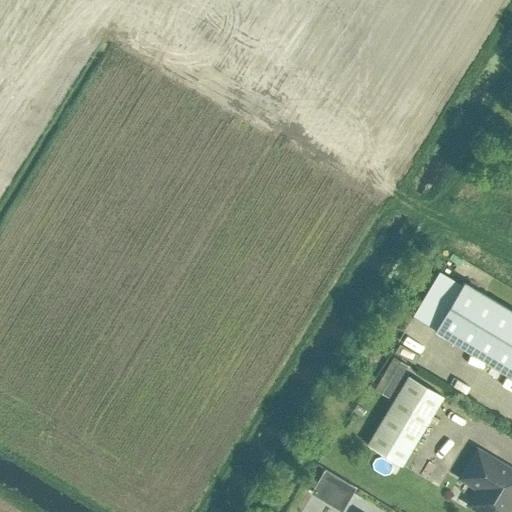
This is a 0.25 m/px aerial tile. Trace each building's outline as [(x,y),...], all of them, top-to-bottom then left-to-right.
[(436,329),(511,376),(511,309),(466,280),(436,329)] [(392,355),(373,388),(388,397),(407,364),(392,355)] [(406,467),(446,398),(409,377),(369,446),(406,467)] [(461,409),(455,419),(475,430),(481,420),(461,409)] [(505,444),(509,434),(491,428),(487,438),(505,444)] [(478,511),(510,511),(511,510),(511,467),(477,448),(459,479),(477,490),(468,506),(478,511)] [(315,486),(312,490),(339,506),(341,502),(348,489),(322,474),(315,486)]
